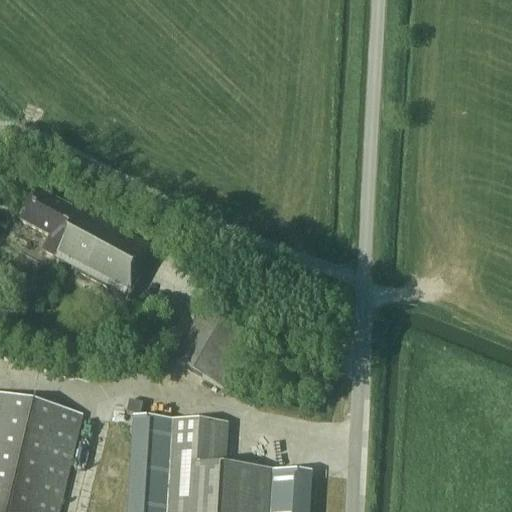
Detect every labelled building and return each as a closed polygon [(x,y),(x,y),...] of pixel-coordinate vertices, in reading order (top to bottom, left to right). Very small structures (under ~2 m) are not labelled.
[(71,212),(34,193),(18,222),(50,239),(43,252),(53,258),(49,264),(126,305),(156,248),(75,204),(71,212)] [(156,318),(134,305),(109,348),(132,361),(156,318)] [(259,344),(205,311),(173,365),(228,397),(259,344)] [(57,511),(79,418),(0,399),(0,511),(57,511)] [(139,404),(126,401),(123,414),(137,417),(139,404)] [(127,511),(309,511),(312,476),(224,471),(226,427),(133,421),(127,511)]
